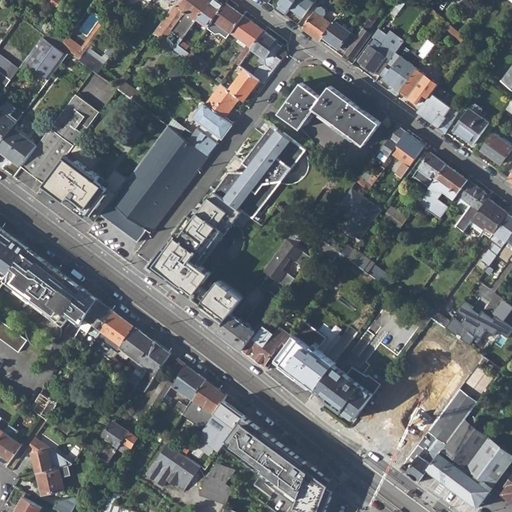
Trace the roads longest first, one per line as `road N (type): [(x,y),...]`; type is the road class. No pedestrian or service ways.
road 1 (secondary): [(0,209),(206,362),(356,487)]
road 2 (secondary): [(444,511),(128,275)]
road 3 (residential): [(128,275),(306,41)]
road 4 (residential): [(306,41),(511,192)]
road 5 (secondary): [(128,275),(0,177)]
